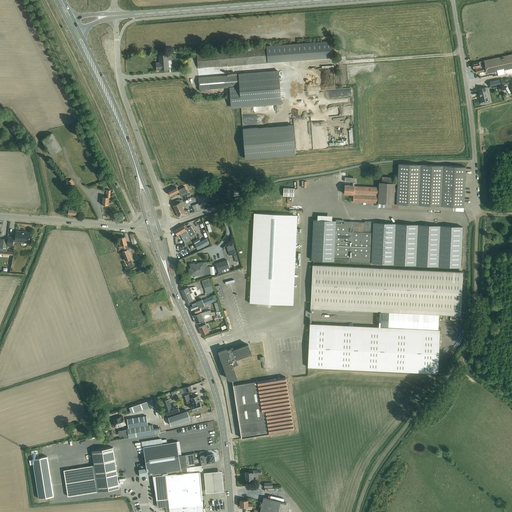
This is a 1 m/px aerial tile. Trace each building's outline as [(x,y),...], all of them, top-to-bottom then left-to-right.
[(332,56),(331,40),(266,45),(267,47),(197,53),(198,67),(308,58),(332,56)] [(160,69),(168,69),(167,54),(158,55),(159,62),(156,62),(156,69),(160,69)] [(511,54),(483,61),(485,72),(486,72),(486,74),(497,72),(498,75),(507,73),(507,75),(511,73),(511,54)] [(485,72),(483,61),(472,63),(473,69),(475,68),(476,74),(480,73),(480,75),(484,74),(484,72),(485,72)] [(281,103),(279,71),(238,74),(198,77),(199,89),(229,87),(230,98),(231,107),(241,106),(281,103)] [(491,88),(501,86),(500,79),(489,82),(491,88)] [(487,87),(478,89),(481,102),(490,100),(489,96),(487,87)] [(295,155),(293,125),(273,126),(243,129),(245,159),(295,155)] [(324,126),(315,126),(315,138),(324,137),(324,126)] [(52,155),(62,149),(52,134),(42,140),(52,155)] [(464,207),(465,167),(398,164),(397,188),(396,204),(464,207)] [(353,182),(354,178),(345,177),(345,173),(342,173),(342,178),(345,178),(344,181),(353,182),(352,186),(344,185),(344,194),(353,194),(354,186),(354,182),(353,182)] [(353,194),(353,202),(378,203),(378,202),(394,204),(396,204),(397,188),(394,188),(395,183),(392,183),(392,178),(382,177),(382,182),(379,182),(379,187),(354,186),(353,194)] [(181,196),(188,193),(185,187),(178,190),(176,187),(168,191),(171,196),(179,192),(181,196)] [(294,188),(283,188),(283,196),(294,196),(294,188)] [(110,198),(111,190),(106,190),(106,193),(107,193),(107,197),(103,197),(103,205),(109,205),(109,198),(110,198)] [(180,202),(174,205),(180,217),(189,213),(188,210),(187,210),(187,211),(185,212),(180,202)] [(198,203),(192,206),(194,212),(201,209),(198,203)] [(289,305),(293,215),(254,213),(250,303),(289,305)] [(313,220),(311,260),(371,263),(385,263),(461,267),(462,227),(313,220)] [(183,225),(174,230),(177,235),(180,234),(185,243),(190,240),(189,238),(195,234),(190,226),(188,228),(186,229),(184,226),(183,225)] [(30,241),(31,232),(26,232),(26,233),(21,232),(16,231),(16,238),(15,238),(14,241),(17,241),(18,242),(21,242),(23,241),(30,241)] [(120,241),(119,242),(120,246),(122,246),(124,251),(122,252),(126,262),(127,261),(131,260),(132,260),(128,250),(130,249),(128,244),(127,244),(125,237),(120,238),(120,241)] [(206,237),(200,241),(199,238),(193,241),(198,249),(209,243),(206,237)] [(7,240),(1,239),(0,250),(0,254),(13,255),(13,251),(6,251),(6,248),(7,240)] [(226,247),(229,257),(236,255),(234,245),(226,247)] [(227,259),(215,263),(218,271),(219,274),(223,272),(229,270),(229,268),(230,267),(227,259)] [(191,269),(189,269),(190,276),(208,274),(210,274),(209,266),(207,267),(207,262),(190,264),(191,269)] [(460,312),(462,272),(385,268),(370,268),(313,265),(311,305),(460,312)] [(201,280),(202,282),(206,294),(214,290),(210,277),(201,280)] [(187,288),(181,290),(184,295),(187,302),(192,300),(192,299),(190,294),(192,293),(191,291),(190,287),(187,288)] [(192,300),(187,302),(191,310),(192,310),(194,309),(195,313),(201,311),(200,307),(204,305),(215,301),(213,296),(202,300),(202,299),(196,302),(195,298),(194,298),(192,299),(192,300)] [(205,316),(205,315),(208,314),(211,313),(211,312),(210,310),(201,313),(193,315),(192,315),(194,320),(196,323),(197,323),(204,320),(203,317),(205,316)] [(215,321),(218,320),(224,318),(222,312),(216,312),(217,316),(214,317),(215,321)] [(206,324),(199,327),(202,335),(209,332),(206,324)] [(440,330),(309,324),(307,368),(438,374),(440,330)] [(231,380),(237,378),(233,367),(239,365),(237,360),(251,355),(248,345),(234,350),(233,348),(227,350),(227,349),(219,351),(228,378),(231,380)] [(268,380),(233,385),(241,438),(293,430),(294,429),(286,377),(268,380)] [(191,393),(185,395),(187,402),(190,401),(192,400),(194,404),(191,405),(193,410),(202,407),(198,395),(194,397),(193,394),(191,395),(191,393)] [(131,413),(141,409),(139,403),(129,407),(131,413)] [(167,407),(168,413),(179,411),(178,405),(167,407)] [(171,426),(190,420),(187,410),(168,417),(171,426)] [(123,416),(114,420),(116,427),(126,424),(123,416)] [(127,429),(123,430),(124,436),(124,437),(129,436),(129,438),(160,433),(159,427),(153,428),(153,425),(148,426),(146,416),(127,419),(129,429),(127,429)] [(178,447),(177,441),(176,442),(170,443),(163,444),(162,444),(162,442),(161,439),(149,440),(142,442),(142,445),(143,447),(143,448),(144,449),(145,458),(145,461),(146,464),(147,468),(143,469),(139,469),(139,470),(139,473),(140,476),(150,475),(152,474),(171,471),(171,474),(175,473),(187,472),(187,469),(187,467),(195,466),(193,454),(186,455),(185,455),(179,456),(179,455),(178,447)] [(113,447),(103,449),(92,450),(92,451),(93,458),(94,465),(98,491),(112,489),(119,488),(118,479),(113,447)] [(211,462),(215,462),(214,454),(211,455),(210,453),(206,453),(207,455),(201,456),(202,465),(207,464),(211,463),(211,462)] [(47,457),(32,459),(39,499),(54,496),(47,457)] [(98,491),(94,465),(76,468),(64,470),(65,481),(68,496),(69,496),(70,496),(85,494),(98,491)] [(171,471),(152,474),(154,481),(155,489),(156,495),(156,500),(157,503),(157,505),(160,505),(166,504),(165,499),(166,499),(168,499),(168,500),(169,510),(169,511),(203,511),(203,508),(203,500),(202,497),(204,497),(206,497),(205,495),(204,495),(202,496),(202,487),(201,482),(200,471),(202,471),(202,470),(203,470),(203,468),(202,468),(202,465),(195,466),(187,467),(187,469),(187,472),(175,473),(171,474),(171,471)] [(224,489),(222,469),(204,471),(207,491),(224,489)] [(253,475),(261,474),(261,470),(249,471),(249,472),(245,472),(246,479),(253,479),(253,475)] [(253,511),(288,511),(289,509),(285,507),(286,503),(264,497),(260,511),(254,510),(253,511)] [(245,508),(252,508),(252,503),(248,503),(248,500),(240,500),(240,507),(245,507),(245,508)]
